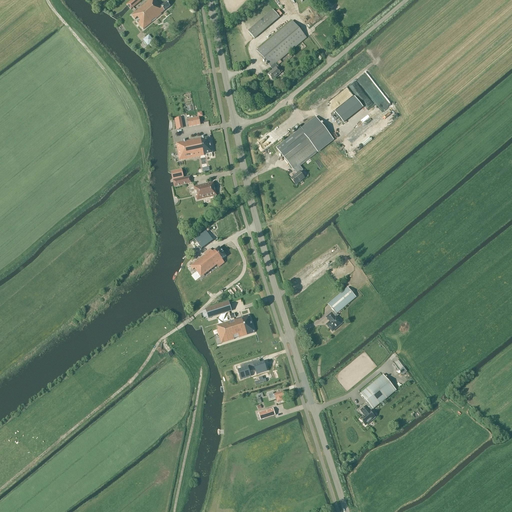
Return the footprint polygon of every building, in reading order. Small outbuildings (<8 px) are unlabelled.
[(142,0),(131,0),(126,5),(127,6),(130,9),(131,10),(142,0)] [(161,15),(161,14),(170,6),(166,2),(161,7),(156,1),(154,0),(149,0),(131,15),(141,28),(143,30),(161,15)] [(273,10),(248,31),(254,39),(279,18),(273,10)] [(278,66),(276,64),(277,63),(279,65),(282,63),(280,60),(306,38),(292,21),(256,51),(273,70),(268,75),(272,80),(280,74),(276,68),(278,66)] [(148,45),(154,40),(149,34),(143,39),(148,45)] [(363,108),(354,97),(334,112),(343,123),(363,108)] [(200,126),(199,117),(187,120),(189,128),(200,126)] [(183,128),(181,118),(174,119),(176,129),(183,128)] [(303,170),(300,166),(333,140),(316,118),(277,149),(294,171),(294,170),(297,174),(291,179),(296,185),(304,178),(300,173),(303,170)] [(212,153),(209,137),(176,143),(179,160),(206,155),(206,154),(212,153)] [(184,178),(182,169),(171,172),(171,174),(172,178),(173,180),(184,178)] [(190,177),(173,181),(174,187),(191,183),(190,177)] [(210,183),(194,187),(195,191),(196,191),(197,196),(196,197),(197,201),(213,197),(213,196),(216,196),(217,197),(214,191),(213,188),(213,181),(213,183),(210,184),(210,183)] [(211,242),(204,233),(197,238),(204,248),(211,242)] [(219,241),(215,235),(210,239),(213,244),(214,244),(219,241)] [(226,257),(219,248),(212,253),(210,249),(204,254),(205,255),(190,266),(201,281),(222,265),(224,263),(222,260),(226,257)] [(356,298),(347,287),(327,305),(334,312),(336,315),(337,314),(356,298)] [(230,301),(207,308),(210,317),(232,310),(230,301)] [(334,312),(332,314),(331,313),(325,318),(329,322),(325,325),(332,333),(343,324),(337,317),(338,316),(337,314),(336,315),(334,312)] [(198,328),(210,322),(206,313),(194,319),(198,328)] [(242,317),(242,318),(233,321),(235,326),(230,327),(229,322),(217,326),(218,330),(217,330),(221,344),(234,339),(233,334),(237,333),(239,338),(254,333),(248,315),(242,317)] [(403,375),(408,371),(399,360),(394,363),(403,375)] [(241,371),(238,372),(241,380),(250,377),(248,371),(255,369),(257,375),(266,372),(264,364),(260,365),(259,361),(240,367),(241,371)] [(260,380),(254,382),(255,385),(265,381),(264,375),(259,377),(260,380)] [(396,391),(383,375),(360,394),(368,404),(366,406),(359,411),(363,416),(359,419),(365,427),(376,418),(370,411),(373,409),(373,410),(380,404),(381,404),(396,391)] [(283,401),(282,398),(284,397),(283,392),(273,395),(273,393),(268,395),(270,399),(275,398),(276,400),(277,403),(283,401)] [(275,415),(273,409),(258,413),(261,420),(275,415)]
